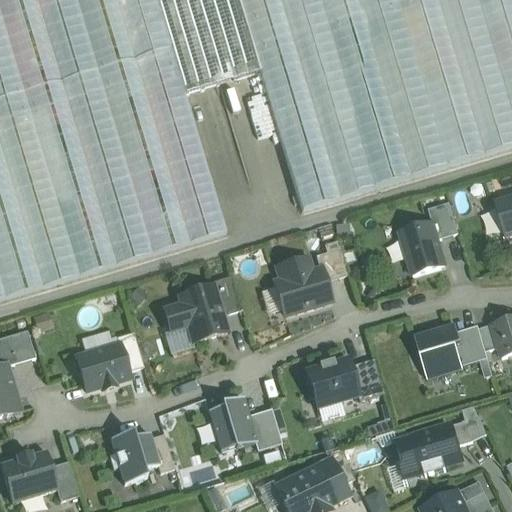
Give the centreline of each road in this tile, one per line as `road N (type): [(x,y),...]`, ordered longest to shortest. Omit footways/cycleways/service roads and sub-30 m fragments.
road 1 (unclassified): [(0,317),(511,160)]
road 2 (residential): [(511,296),(405,310),(331,331),(160,406),(55,430)]
